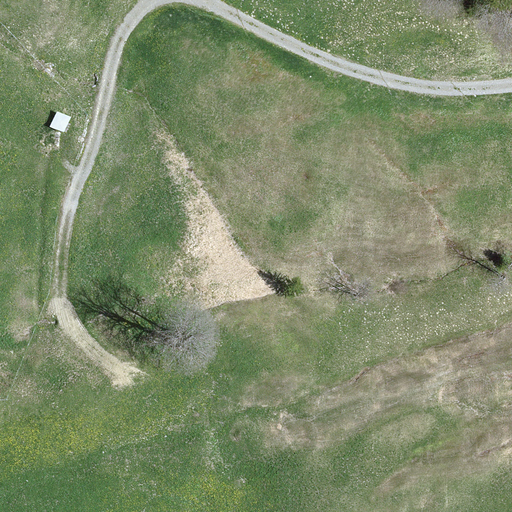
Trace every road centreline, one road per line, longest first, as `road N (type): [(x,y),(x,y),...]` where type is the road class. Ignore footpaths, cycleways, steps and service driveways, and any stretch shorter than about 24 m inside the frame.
road 1 (track): [(150,0),(121,35),(110,64),(62,244),(61,306),(113,367)]
road 2 (track): [(511,84),(414,86),(373,76),(203,0)]
